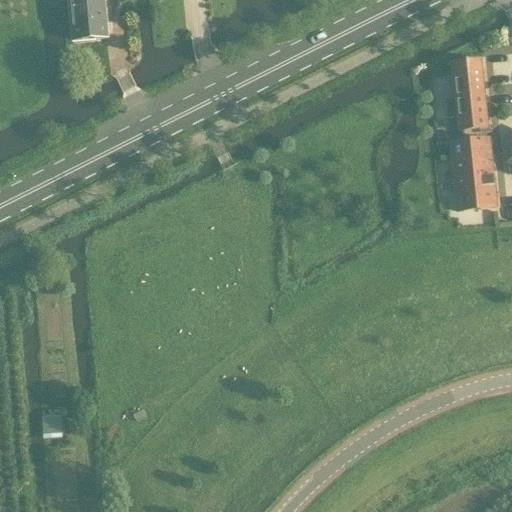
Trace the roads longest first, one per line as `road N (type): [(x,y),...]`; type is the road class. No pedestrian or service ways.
road 1 (unclassified): [(0,241),(483,0)]
road 2 (primary): [(0,207),(415,0)]
road 3 (tertiary): [(286,511),(328,469),(395,422),(456,394),(511,382)]
